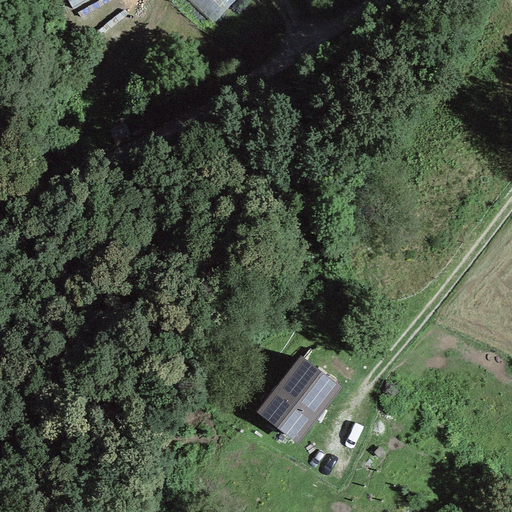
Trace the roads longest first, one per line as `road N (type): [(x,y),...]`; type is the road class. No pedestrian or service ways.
road 1 (trunk): [(0,190),(511,69)]
road 2 (track): [(0,190),(93,162),(375,0)]
road 3 (track): [(511,181),(357,392)]
